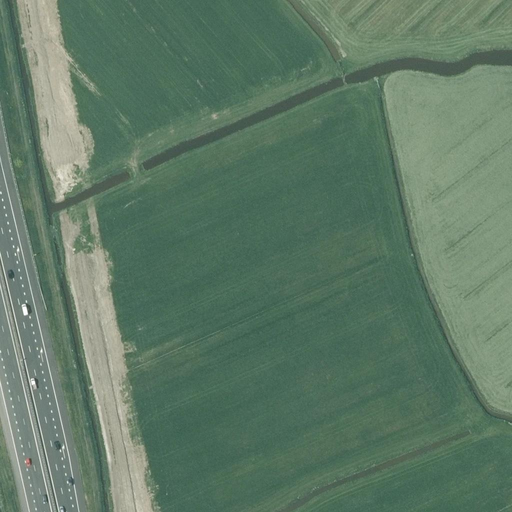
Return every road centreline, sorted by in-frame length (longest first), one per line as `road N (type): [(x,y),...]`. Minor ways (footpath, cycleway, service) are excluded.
road 1 (motorway): [(67,511),(0,222)]
road 2 (motorway): [(0,325),(42,511)]
